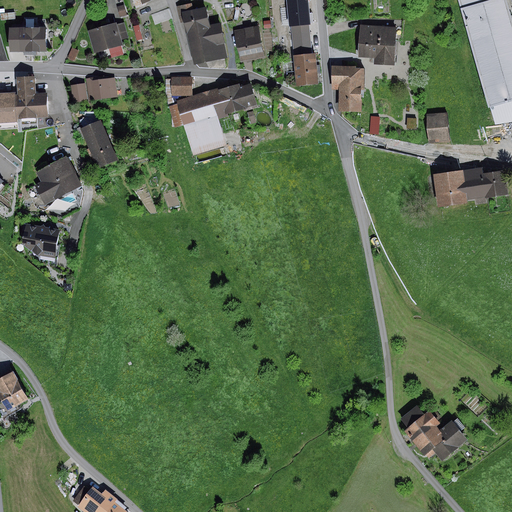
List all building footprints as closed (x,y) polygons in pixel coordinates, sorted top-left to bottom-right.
[(511,23),(505,0),(457,0),(487,107),(490,106),(511,100),(511,23)] [(35,4),(15,7),(16,12),(35,9),(35,4)] [(192,4),(179,7),(192,67),(229,59),(221,22),(209,25),(205,8),(193,10),(192,4)] [(124,5),(117,7),(120,18),(127,16),(124,5)] [(15,12),(0,14),(1,21),(15,19),(15,12)] [(116,23),(88,31),(94,52),(122,44),(121,40),(128,38),(123,22),(116,24),(116,23)] [(139,25),(133,27),(136,40),(142,39),(139,25)] [(359,25),(358,43),(376,43),(376,39),(394,40),(395,27),(359,25)] [(235,32),(241,63),(266,58),(259,26),(235,32)] [(45,28),(8,28),(8,53),(45,53),(45,28)] [(310,32),(294,33),(294,45),(311,44),(310,32)] [(376,43),(358,43),(357,58),(373,59),(373,64),(393,65),(394,40),(376,39),(376,43)] [(121,46),(109,49),(111,58),(123,55),(121,46)] [(72,48),(68,57),(74,60),(78,50),(72,48)] [(319,90),(314,53),(292,55),(296,92),(319,90)] [(363,89),(363,68),(355,68),(355,67),(331,66),(331,90),(337,90),(337,112),(360,112),(360,89),(363,89)] [(103,76),(86,78),(89,101),(117,98),(115,78),(103,79),(103,76)] [(34,78),(14,79),(15,95),(17,119),(47,117),(46,93),(35,94),(34,78)] [(191,78),(171,78),(171,80),(171,95),(176,95),(191,95),(191,78)] [(171,95),(171,80),(166,80),(165,93),(174,128),(184,125),(177,102),(176,95),(171,95)] [(84,84),(71,86),(73,102),(87,100),(84,84)] [(239,84),(177,102),(184,125),(193,155),(225,146),(218,119),(228,116),(227,113),(256,105),(250,84),(240,87),(239,84)] [(3,92),(0,92),(0,128),(17,128),(17,119),(15,95),(4,96),(3,92)] [(261,93),(258,102),(267,106),(270,97),(261,93)] [(511,100),(490,106),(495,125),(511,122),(511,100)] [(253,111),(247,113),(250,125),(256,123),(253,111)] [(117,160),(98,113),(80,121),(82,126),(78,127),(95,169),(117,160)] [(380,117),(371,116),(369,134),(378,135),(380,117)] [(447,116),(427,118),(429,143),(449,141),(447,116)] [(417,119),(407,118),(406,128),(416,129),(417,119)] [(148,121),(137,122),(138,135),(149,134),(148,121)] [(66,157),(36,173),(41,182),(34,186),(44,206),(81,186),(66,157)] [(481,168),(433,175),(437,208),(466,204),(466,201),(508,195),(505,170),(482,173),(481,168)] [(40,227),(25,224),(21,244),(38,256),(55,259),(59,230),(54,229),(50,222),(44,226),(43,225),(40,227)] [(28,399),(13,372),(0,379),(0,400),(0,401),(0,402),(0,411),(3,420),(17,412),(15,407),(28,399)] [(432,412),(405,431),(430,465),(457,446),(432,412)] [(101,494),(92,487),(77,508),(82,511),(126,511),(114,503),(117,498),(104,489),(101,494)]
